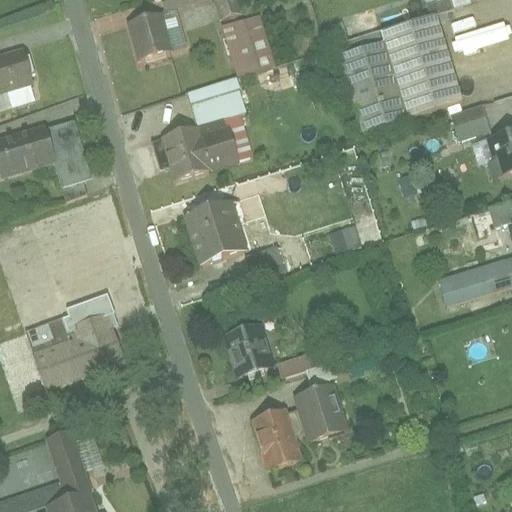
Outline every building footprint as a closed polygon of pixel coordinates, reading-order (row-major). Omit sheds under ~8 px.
[(175,0),(161,4),(163,14),(210,0),(209,0),(175,0)] [(221,0),(229,20),(244,14),(237,0),(221,0)] [(262,17),(222,27),(235,80),(276,70),(262,17)] [(158,19),(124,29),(135,65),(169,55),(158,19)] [(460,107),(434,22),(335,51),(360,137),(460,107)] [(460,54),(511,44),(508,27),(457,37),(460,54)] [(0,99),(36,90),(27,56),(0,63),(0,99)] [(511,69),(477,81),(483,99),(511,89),(511,69)] [(195,134),(157,145),(172,190),(235,169),(253,164),(239,121),(245,119),(233,84),(184,100),(195,134)] [(465,105),(477,102),(474,87),(461,89),(465,105)] [(488,137),(481,112),(450,121),(457,146),(488,137)] [(49,134),(0,147),(0,162),(6,183),(59,167),(49,134)] [(511,178),(511,137),(481,147),(492,185),(511,178)] [(511,293),(511,203),(483,213),(490,235),(504,231),(511,257),(511,263),(434,287),(442,315),(511,293)] [(229,206),(180,222),(196,270),(245,254),(229,206)] [(331,235),(335,253),(361,248),(357,229),(331,235)] [(279,250),(246,256),(251,283),(284,276),(279,250)] [(67,323),(27,338),(48,398),(126,370),(109,322),(99,293),(61,305),(67,323)] [(258,330),(220,343),(235,388),(274,375),(258,330)] [(301,411),(292,415),(301,443),(312,439),(317,449),(355,437),(337,388),(297,401),(301,411)] [(291,411),(257,421),(273,476),(308,466),(301,443),(292,415),(291,411)] [(0,511),(97,511),(72,437),(46,445),(61,490),(0,509),(0,511)]
